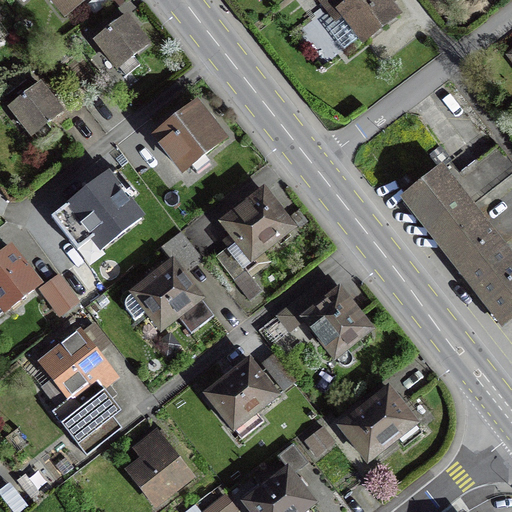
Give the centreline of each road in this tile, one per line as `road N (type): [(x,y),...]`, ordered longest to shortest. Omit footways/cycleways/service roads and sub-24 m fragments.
road 1 (secondary): [(313,165),(511,417)]
road 2 (secondary): [(182,0),(313,165)]
road 3 (residential): [(313,165),(454,58)]
road 4 (residential): [(511,436),(414,511)]
